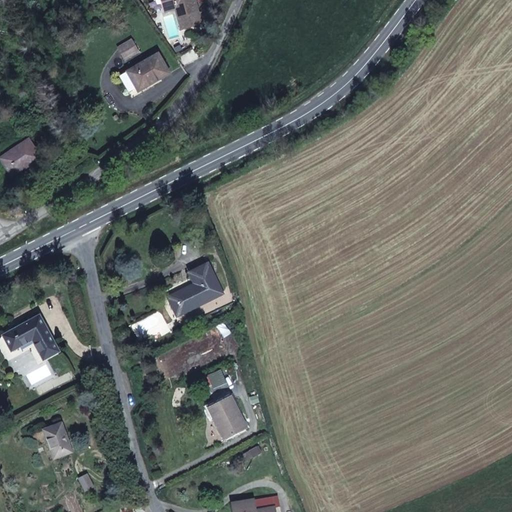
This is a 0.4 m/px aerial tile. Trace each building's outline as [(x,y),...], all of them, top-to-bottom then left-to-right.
[(161,0),(164,8),(165,12),(176,9),(182,29),(201,24),(194,0),(161,0)] [(138,51),(132,41),(119,48),(125,59),(138,51)] [(153,83),(170,73),(159,54),(120,76),(129,92),(151,79),(153,83)] [(12,176),(41,158),(29,141),(12,152),(11,151),(1,159),(12,176)] [(177,317),(223,294),(208,263),(189,273),(195,284),(168,297),(177,317)] [(59,352),(40,316),(4,336),(12,351),(17,348),(20,346),(19,344),(31,337),(44,360),(59,352)] [(247,428),(231,397),(209,408),(214,418),(210,420),(222,443),(226,441),(225,439),(247,428)] [(71,452),(61,424),(44,430),(54,458),(71,452)] [(85,491),(93,487),(87,474),(79,479),(85,491)] [(250,500),(232,504),(233,511),(272,511),(272,508),(275,507),(280,507),(279,497),(254,501),(254,503),(251,504),(250,500)]
